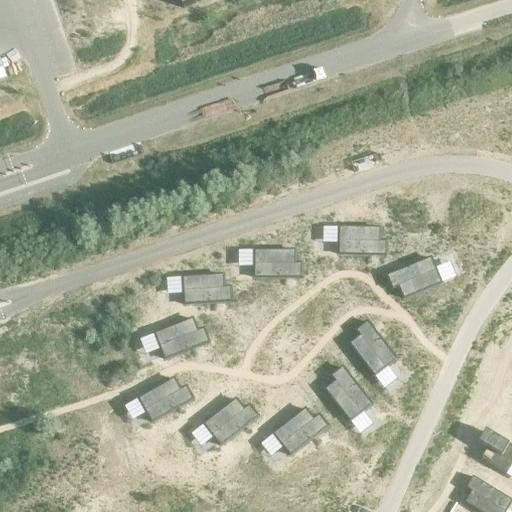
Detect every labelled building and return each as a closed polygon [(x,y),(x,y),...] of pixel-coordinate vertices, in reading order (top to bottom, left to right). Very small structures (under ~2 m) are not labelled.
[(178,0),(182,8),(203,0),(178,0)] [(337,245),(337,256),(370,257),(370,252),(375,252),(375,257),(384,257),(385,243),(378,243),(378,230),(338,228),(338,230),(341,230),(341,241),(338,241),(337,245)] [(294,252),(253,252),(253,254),(256,254),(256,264),(253,264),(253,268),(253,279),(286,279),(286,275),(291,275),(291,279),(301,279),(300,265),(294,265),(294,252)] [(395,274),(386,278),(392,291),(398,288),(403,300),(440,285),(440,283),(437,284),(433,274),(436,273),(434,269),(430,259),(400,272),(401,276),(397,278),(395,274)] [(222,276),(181,279),(182,280),(185,280),(185,291),(182,291),(183,295),(183,306),(216,304),(216,300),(221,299),(221,304),(230,303),(229,289),(223,289),(222,276)] [(192,321),(154,335),(155,336),(158,335),(161,345),(158,347),(160,350),(164,361),(194,349),(193,345),(198,343),(199,347),(208,344),(203,331),(197,333),(192,321)] [(358,337),(348,346),(373,378),(374,377),(372,374),(381,368),(383,370),(386,368),(395,361),(375,335),(371,338),(368,334),(371,331),(366,324),(354,332),(358,337)] [(334,382),(324,391),(349,423),(350,422),(348,419),(357,412),(359,415),(362,412),(371,406),(351,380),(347,383),(344,378),(347,376),(342,368),(330,377),(334,382)] [(173,381),(137,400),(138,402),(141,400),(146,409),(143,411),(145,415),(151,424),(179,408),(177,405),(182,402),(184,406),(192,401),(185,389),(179,392),(173,381)] [(235,401),(203,425),(204,427),(206,425),(213,433),(210,435),(213,438),(219,447),(245,427),(243,424),(247,421),(249,424),(257,418),(248,407),(243,411),(235,401)] [(304,411),(272,435),(273,437),(276,435),(282,443),(280,445),(282,449),(289,457),(315,437),(312,434),(316,431),(319,434),(326,428),(318,417),(312,421),(304,411)] [(485,432),(478,444),(487,450),(480,461),(505,477),(506,475),(503,474),(509,464),(511,466),(511,465),(511,448),(492,437),(490,441),(486,438),(488,434),(485,432)] [(471,494),(464,505),(475,511),(506,511),(511,502),(485,486),(483,490),(478,487),(480,483),(473,479),(465,491),(471,494)]
